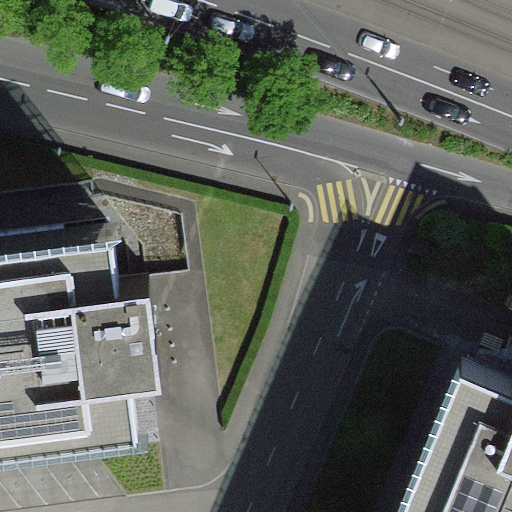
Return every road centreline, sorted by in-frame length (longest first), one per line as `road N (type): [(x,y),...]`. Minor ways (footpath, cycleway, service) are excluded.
road 1 (primary): [(0,75),(375,168)]
road 2 (unclassified): [(251,511),(365,229),(375,168)]
road 3 (primary): [(197,0),(511,117)]
road 4 (primary): [(375,168),(511,197)]
